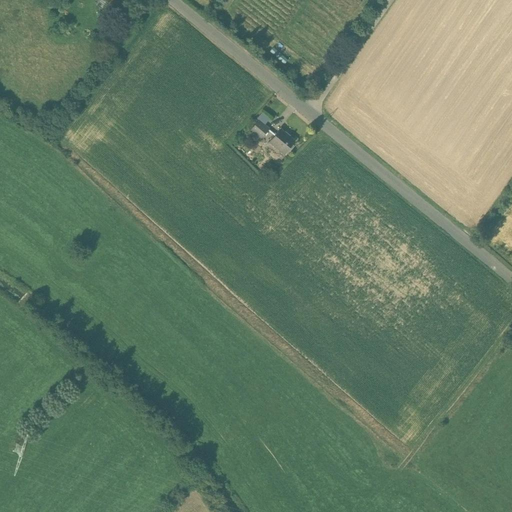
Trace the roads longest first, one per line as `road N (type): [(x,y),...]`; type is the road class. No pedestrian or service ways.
road 1 (unclassified): [(511,279),(175,0)]
road 2 (track): [(511,329),(403,465)]
road 3 (track): [(311,111),(389,0)]
